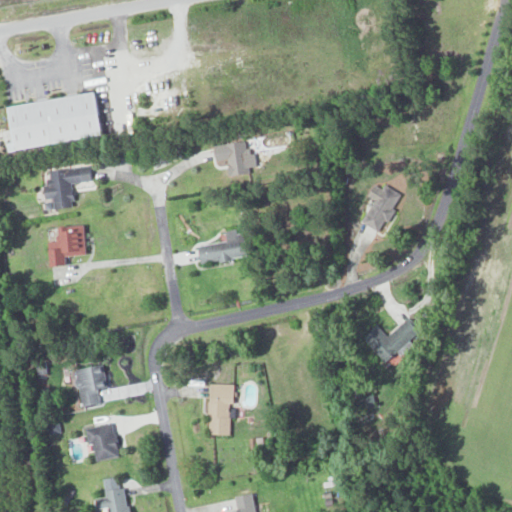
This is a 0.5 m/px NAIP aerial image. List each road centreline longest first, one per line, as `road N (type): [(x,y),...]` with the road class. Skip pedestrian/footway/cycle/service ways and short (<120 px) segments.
road 1 (residential): [(502,0),(418,279),(159,343),(182,511)]
road 2 (residential): [(173,0),(0,27)]
road 3 (residential): [(174,339),(161,216)]
